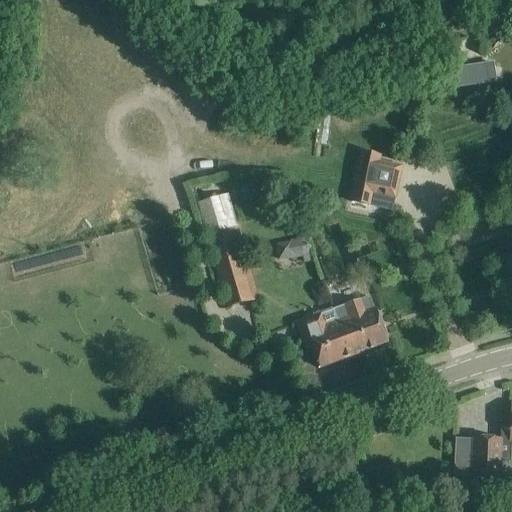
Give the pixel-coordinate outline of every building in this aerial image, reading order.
[(492,91),(492,78),(463,79),(463,91),(492,91)] [(361,154),(351,203),(369,207),(372,194),(394,199),(395,199),(401,167),(378,163),(380,157),(361,154)] [(228,195),(198,204),(207,236),(227,308),(257,299),(236,228),(228,195)] [(306,237),(274,244),(278,261),(302,256),(304,263),(312,261),(306,237)] [(369,297),(332,311),(336,321),(337,321),(342,337),(346,335),(354,356),(387,343),(380,325),(375,312),(374,313),(369,297)] [(322,314),(302,322),(306,333),(312,349),(319,368),(354,356),(346,335),(342,337),(337,321),(336,321),(332,311),(322,314)] [(501,440),(500,462),(510,463),(511,441),(511,405),(510,406),(509,427),(500,427),(500,440),(501,440)] [(473,439),(471,478),(499,480),(500,462),(501,440),(500,440),(473,439)]
